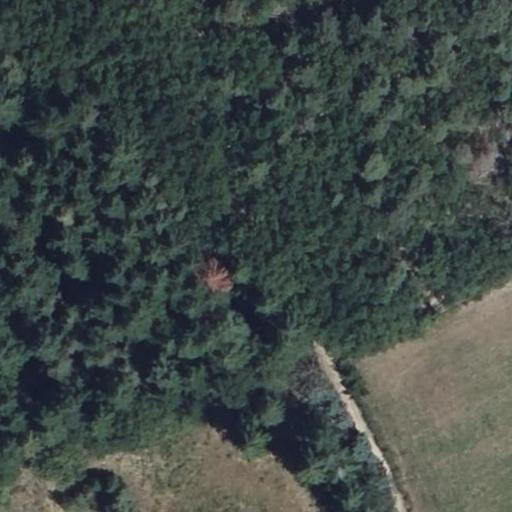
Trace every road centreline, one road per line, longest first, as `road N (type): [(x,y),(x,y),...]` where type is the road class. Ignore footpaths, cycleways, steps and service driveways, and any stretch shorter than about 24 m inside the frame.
road 1 (track): [(201,0),(201,33),(250,214),(339,349)]
road 2 (track): [(511,262),(339,349)]
road 3 (track): [(339,349),(411,511)]
